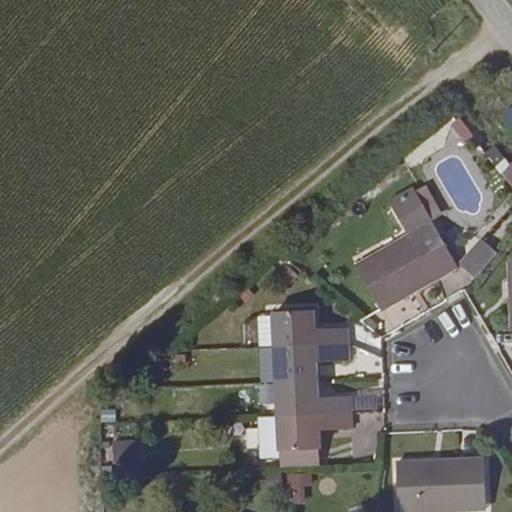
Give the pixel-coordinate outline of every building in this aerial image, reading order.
[(511,161),(511,163),(495,146),(487,153),(511,186),(511,107),(504,113),(511,124),(511,161)] [(459,115),(450,122),(464,141),(473,135),(459,115)] [(414,233),(395,244),(403,258),(422,247),(414,233)] [(479,235),(459,264),(478,277),(498,248),(479,235)] [(403,258),(395,244),(340,276),(366,318),(397,300),(395,295),(418,282),(419,285),(440,273),(422,247),(403,258)] [(258,327),(260,361),(333,355),(331,339),(299,342),(297,323),(258,327)] [(246,362),(260,361),(258,327),(244,328),(246,362)] [(260,361),(263,393),(303,391),(301,372),(334,369),(333,355),(260,361)] [(263,393),(265,427),(337,422),(336,406),(304,409),(303,391),(263,393)] [(265,427),(268,462),(308,459),(307,441),(339,438),(337,422),(265,427)] [(265,427),(251,428),(253,464),(268,462),(265,427)] [(389,511),(451,511),(450,501),(473,499),(472,469),(449,470),(449,474),(421,476),(421,470),(387,471),(389,511)] [(450,501),(451,511),(474,511),(473,499),(450,501)]
